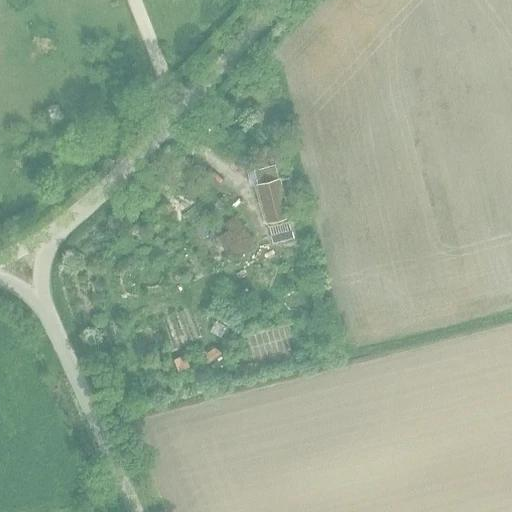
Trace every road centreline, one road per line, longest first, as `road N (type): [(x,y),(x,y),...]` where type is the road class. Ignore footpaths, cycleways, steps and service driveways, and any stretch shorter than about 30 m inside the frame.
road 1 (unclassified): [(276,0),(158,133),(54,232)]
road 2 (unclassified): [(136,511),(40,305)]
